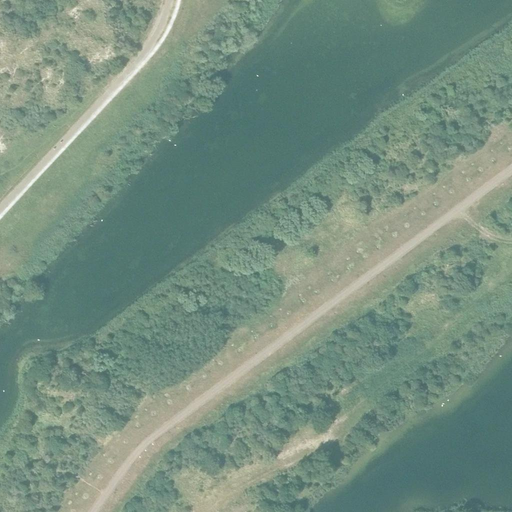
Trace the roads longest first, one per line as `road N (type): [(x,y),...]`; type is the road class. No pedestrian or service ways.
road 1 (track): [(96,511),(177,418),(288,344),(511,170)]
road 2 (track): [(205,511),(344,430),(511,271)]
road 3 (unknown): [(0,200),(137,50),(164,0)]
